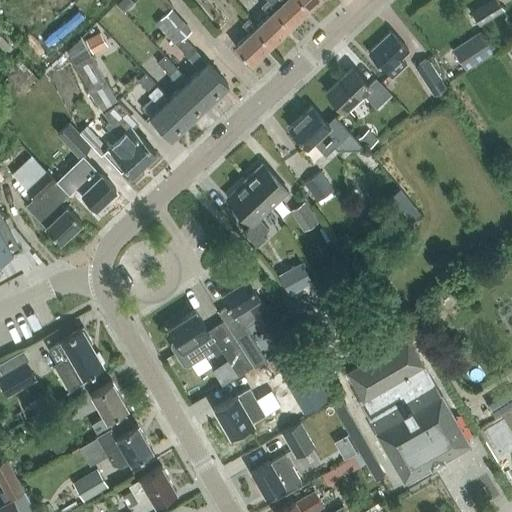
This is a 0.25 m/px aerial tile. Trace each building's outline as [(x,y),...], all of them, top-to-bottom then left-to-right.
[(132,0),(118,0),(116,3),(124,11),(134,1),(132,0)] [(268,14),(256,25),(272,42),(291,24),(275,7),(268,0),(266,0),(261,5),(268,14)] [(283,0),(275,7),(291,24),(310,6),(304,0),(283,0)] [(478,23),(503,8),(498,0),(490,0),(471,12),(478,23)] [(198,69),(188,79),(209,102),(229,83),(197,49),(195,49),(183,37),(191,30),(171,9),(156,24),(175,45),(176,44),(188,56),(188,57),(198,69)] [(272,42),(256,25),(248,17),(241,24),(249,32),(235,46),(250,62),(272,42)] [(0,25),(0,47),(7,55),(18,44),(0,25)] [(465,68),(496,48),(484,28),(452,48),(465,68)] [(91,34),(94,48),(111,45),(108,31),(91,34)] [(401,57),(408,50),(391,31),(369,52),(392,77),(407,63),(401,57)] [(105,123),(113,131),(117,136),(105,148),(103,151),(116,164),(120,160),(132,173),(155,151),(139,134),(138,134),(130,126),(137,120),(117,99),(106,80),(81,38),(65,52),(88,87),(87,88),(102,111),(109,119),(105,123)] [(180,86),(169,96),(190,119),(209,102),(188,79),(165,55),(158,62),(180,86)] [(446,85),(427,57),(414,66),(433,94),(446,85)] [(327,91),(344,110),(362,93),(376,107),(391,93),(376,78),(369,85),(352,67),(327,91)] [(190,119),(169,96),(148,74),(148,75),(146,73),(138,80),(150,92),(148,94),(159,106),(149,116),(170,138),(190,119)] [(325,154),(337,142),(349,131),(335,116),(328,122),(312,106),(289,127),(308,147),(314,141),(325,154)] [(91,142),(69,119),(56,131),(78,154),(91,142)] [(358,137),(368,148),(378,139),(368,129),(358,137)] [(362,158),(367,152),(361,146),(362,145),(349,131),(337,142),(340,145),(352,142),(358,148),(355,151),(362,158)] [(25,202),(46,225),(45,226),(59,241),(81,221),(67,206),(64,208),(58,201),(67,192),(57,181),(46,169),(43,171),(29,155),(12,171),(34,195),(25,202)] [(57,181),(67,192),(69,193),(76,187),(95,208),(116,188),(101,172),(100,174),(83,156),(70,169),(57,181)] [(245,182),(270,209),(288,193),(262,165),(245,182)] [(332,189),(320,170),(305,181),(320,203),(334,194),(331,190),(332,189)] [(259,220),(270,209),(245,182),(227,198),(252,225),(243,233),(257,248),(266,240),(262,236),(269,230),(259,220)] [(398,219),(413,207),(399,189),(387,198),(392,205),(389,207),(398,219)] [(318,221),(305,200),(290,209),(303,230),(318,221)] [(0,258),(12,252),(3,236),(12,232),(0,210),(0,258)] [(255,367),(263,362),(255,350),(247,337),(250,336),(244,327),(256,319),(260,325),(276,315),(270,305),(266,308),(260,298),(259,298),(246,277),(221,293),(229,305),(219,311),(225,321),(252,362),(255,367)] [(237,371),(252,362),(225,321),(209,331),(195,310),(168,327),(176,340),(173,341),(172,345),(183,363),(187,364),(212,348),(215,353),(222,349),(226,356),(237,371)] [(82,376),(102,365),(81,328),(61,340),(61,341),(53,345),(62,362),(56,366),(68,388),(84,379),(82,376)] [(358,399),(368,417),(375,429),(374,429),(404,480),(431,464),(431,465),(444,458),(444,457),(470,442),(441,391),(440,392),(408,336),(347,371),(362,397),(358,399)] [(0,373),(0,380),(8,394),(37,378),(26,360),(29,358),(23,348),(0,360),(0,372),(0,373)] [(294,360),(287,348),(268,360),(275,371),(294,360)] [(266,360),(255,367),(247,371),(257,389),(277,378),(266,360)] [(97,434),(126,418),(121,410),(126,407),(112,382),(92,393),(104,416),(91,423),(97,434)] [(511,388),(511,387),(486,402),(495,417),(511,406),(511,388)] [(244,405),(254,400),(248,389),(238,394),(237,393),(214,406),(230,434),(253,421),(244,405)] [(56,404),(49,391),(30,400),(37,413),(56,404)] [(511,413),(482,430),(494,451),(511,440),(511,413)] [(131,427),(126,418),(97,434),(113,463),(120,465),(129,460),(130,462),(152,449),(137,424),(131,427)] [(314,445),(300,420),(281,431),(295,456),(314,445)] [(64,451),(73,445),(64,430),(45,441),(51,449),(60,444),(64,451)] [(364,451),(327,470),(333,481),(370,462),(364,451)] [(265,494),(283,484),(286,489),(301,480),(286,453),(271,461),(270,459),(251,470),(265,494)] [(23,489),(5,457),(0,459),(0,482),(4,489),(0,490),(0,491),(4,499),(23,489)] [(154,504),(176,491),(162,465),(139,478),(140,478),(129,485),(138,501),(149,495),(154,504)] [(97,467),(72,481),(83,500),(108,486),(97,467)] [(310,511),(323,505),(315,491),(296,502),(295,501),(276,511),(310,511)] [(0,511),(18,511),(13,501),(0,507),(0,511)]
